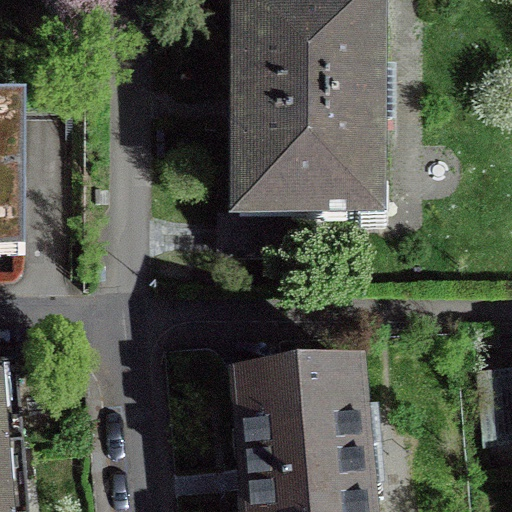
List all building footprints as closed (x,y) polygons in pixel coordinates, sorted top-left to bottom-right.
[(290,1),(290,0),(225,0),(225,3),(240,3),(240,49),(245,49),(245,111),(244,172),(239,172),(239,218),(224,218),(224,259),(289,260),(290,221),(376,221),(377,1),(290,1)] [(0,100),(0,255),(18,256),(18,259),(24,259),(25,101),(0,100)] [(370,511),(359,376),(284,382),(283,372),(236,376),(241,440),(245,440),(248,481),(250,511),(370,511)] [(0,458),(22,457),(15,374),(0,375),(0,458)] [(485,445),(511,443),(511,379),(481,383),(485,445)] [(26,511),(22,457),(0,458),(0,511),(26,511)]
